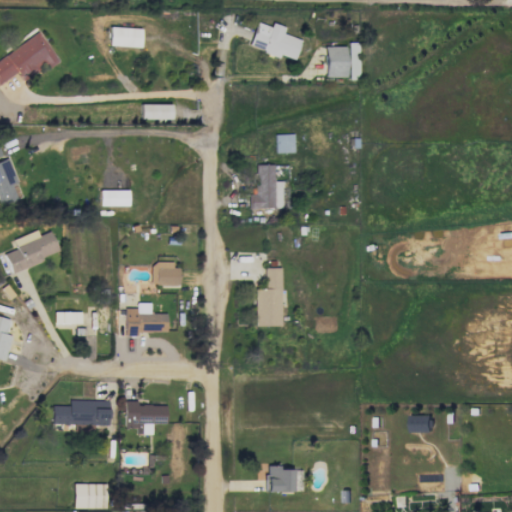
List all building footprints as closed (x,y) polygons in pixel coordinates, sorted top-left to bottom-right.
[(299,39),(281,33),(283,27),(271,22),(269,26),(256,22),(247,46),(292,61),(299,39)] [(139,47),(139,28),(108,27),(107,45),(139,47)] [(0,81),(15,72),(22,82),(56,60),(38,32),(0,56),(0,81)] [(357,42),(347,42),(347,78),(356,78),(357,42)] [(343,77),(344,46),(323,46),(323,77),(343,77)] [(169,104),(138,104),(138,119),(169,119),(169,104)] [(291,133),(273,134),(273,153),(292,152),(291,133)] [(0,205),(16,201),(10,183),(14,182),(6,156),(0,158),(0,156),(0,205)] [(272,164),(254,164),(254,194),(246,194),(247,209),(281,208),(280,180),(272,181),(272,164)] [(126,190),(98,190),(97,206),(126,206),(126,190)] [(10,273),(42,260),(40,257),(56,250),(48,231),(37,235),(35,230),(11,239),(15,248),(2,253),(10,273)] [(177,285),(178,268),(171,268),(171,262),(148,262),(148,284),(177,285)] [(278,267),(262,267),(263,288),(253,288),(253,326),(279,326),(278,267)] [(122,308),(122,321),(117,321),(116,332),(164,334),(165,313),(148,313),(148,303),(135,302),(134,308),(122,308)] [(53,323),(79,323),(79,311),(53,312),(53,323)] [(0,359),(3,360),(9,335),(4,334),(7,319),(0,317),(0,359)] [(49,424),(107,425),(107,408),(93,408),(93,400),(67,399),(67,406),(49,405),(49,424)] [(123,428),(134,428),(134,434),(150,434),(150,423),(164,423),(164,405),(135,405),(135,401),(123,401),(123,428)] [(430,415),(409,414),(408,431),(429,432),(430,415)] [(291,469),(276,469),(276,465),(264,465),(264,492),(291,491),(291,469)] [(71,508),(104,508),(104,483),(72,483),(71,508)]
